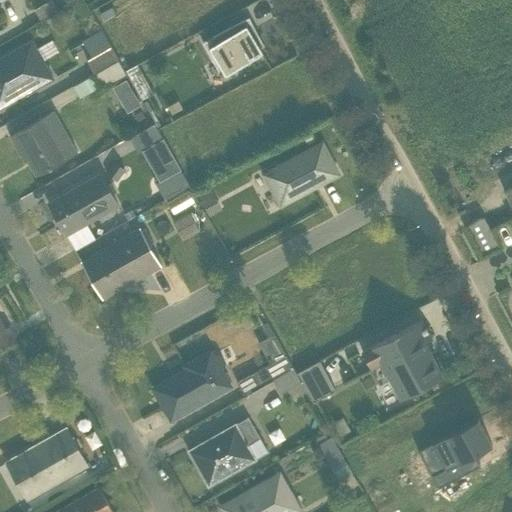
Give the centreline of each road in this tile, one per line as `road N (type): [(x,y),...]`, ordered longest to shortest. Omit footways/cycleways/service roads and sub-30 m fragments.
road 1 (residential): [(85,366),(411,189)]
road 2 (residential): [(411,189),(511,377)]
road 3 (residential): [(313,0),(411,189)]
road 4 (residential): [(85,366),(0,215)]
road 5 (residential): [(85,366),(168,511)]
